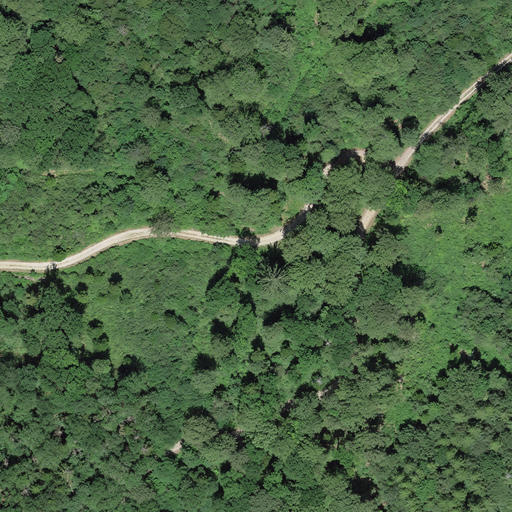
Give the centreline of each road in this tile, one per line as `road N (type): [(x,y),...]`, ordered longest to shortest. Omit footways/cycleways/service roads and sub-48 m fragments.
road 1 (track): [(384,174),(382,196),(353,248),(353,353),(343,383),(252,431),(170,448),(121,511)]
road 2 (track): [(358,156),(324,175),(289,232),(261,244),(141,233),(64,264),(0,265)]
road 3 (track): [(358,156),(374,159),(384,174),(511,59)]
